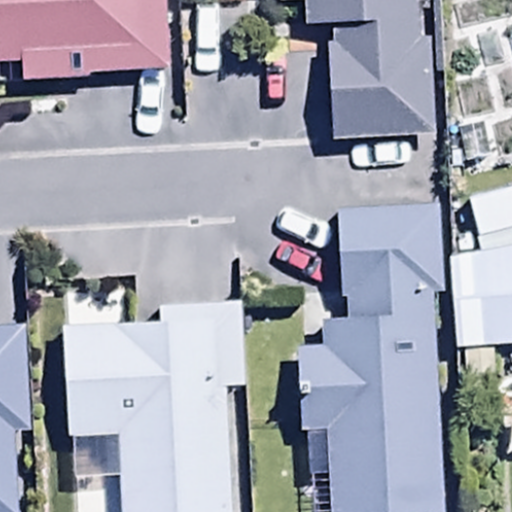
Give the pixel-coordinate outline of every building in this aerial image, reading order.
[(0,0),(0,73),(24,72),(25,93),(171,82),(164,0),(0,0)] [(419,46),(416,0),(276,0),(277,12),(307,10),(308,39),(328,38),(335,150),(440,143),(434,45),(419,46)] [(340,220),(344,330),(322,330),(323,358),(300,358),(302,441),(331,440),(332,511),(441,511),(435,302),(442,302),(436,214),(340,220)] [(454,356),(511,354),(511,257),(451,268),(454,356)] [(118,448),(117,511),(233,511),(234,395),(243,395),(243,313),(160,313),(160,335),(67,335),(70,448),(118,448)] [(0,511),(15,511),(14,443),(29,442),(26,339),(0,339),(0,511)]
